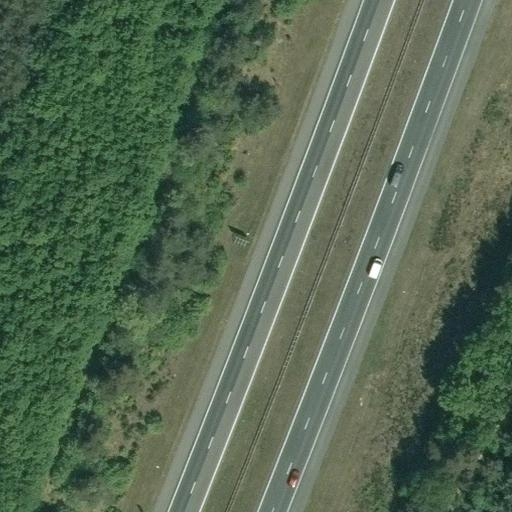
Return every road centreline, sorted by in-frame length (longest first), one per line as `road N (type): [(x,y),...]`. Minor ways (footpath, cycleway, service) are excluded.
road 1 (motorway): [(377,0),(182,511)]
road 2 (motorway): [(271,511),(466,0)]
